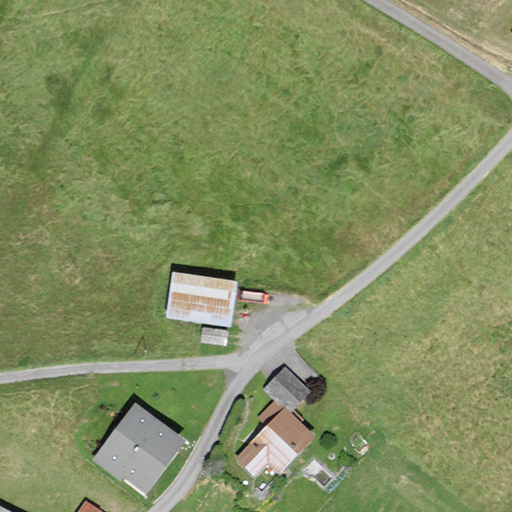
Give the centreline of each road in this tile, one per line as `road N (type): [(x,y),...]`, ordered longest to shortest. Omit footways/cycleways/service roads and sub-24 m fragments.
road 1 (residential): [(247,370),(354,286),(511,140)]
road 2 (unclassified): [(247,370),(217,363),(0,379)]
road 3 (residential): [(156,511),(187,475),(247,370)]
road 4 (residential): [(375,0),(511,88)]
